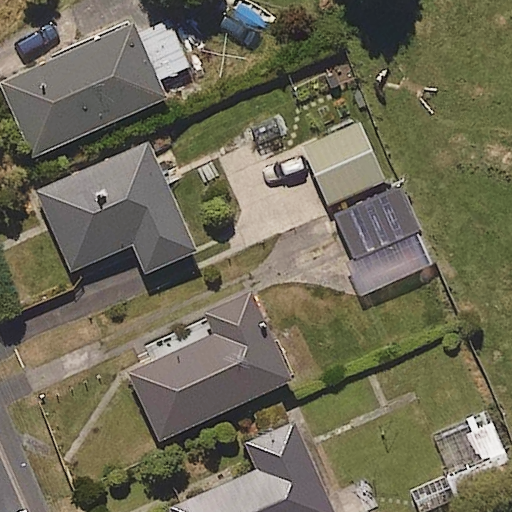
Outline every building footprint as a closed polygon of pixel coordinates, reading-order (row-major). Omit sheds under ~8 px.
[(187,66),(157,0),(84,0),(62,10),(77,44),(0,79),(0,85),(31,154),(161,95),(155,80),(187,66)] [(383,178),(359,123),(303,148),(327,202),(383,178)] [(193,250),(146,140),(34,188),(68,269),(129,243),(142,271),(193,250)] [(430,264),(400,186),(331,213),(361,291),(430,264)] [(288,378),(247,291),(191,317),(201,338),(127,372),(158,438),(288,378)] [(412,488),(421,511),(425,511),(511,478),(511,469),(489,412),(436,433),(451,472),(412,488)] [(359,511),(331,511),(291,419),(240,441),(250,464),(165,502),(169,511),(365,511),(365,510),(359,511)]
